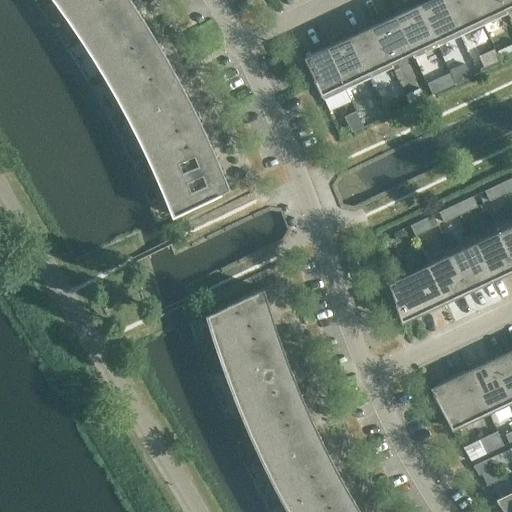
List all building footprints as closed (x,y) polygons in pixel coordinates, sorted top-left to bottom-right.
[(55,0),(56,1),(67,17),(81,37),(94,57),(104,74),(105,76),(158,44),(152,33),(145,23),(139,13),(132,3),(130,0),(55,0)] [(460,36),(443,0),(425,0),(417,4),(437,46),(460,36)] [(483,25),(471,0),(443,0),(460,36),(483,25)] [(506,14),(499,0),(471,0),(483,25),(506,14)] [(511,3),(511,0),(499,0),(506,14),(507,14),(504,7),(511,3)] [(437,46),(417,4),(394,14),(414,57),(437,46)] [(414,57),(394,14),(372,25),(392,68),(393,67),(390,61),(410,51),(413,58),(414,57)] [(392,68),(372,25),(349,36),(369,79),(392,68)] [(369,79),(349,36),(326,47),(346,89),(347,89),(344,82),(364,73),(367,79),(369,79)] [(158,44),(105,76),(106,77),(115,94),(127,115),(138,136),(146,154),(147,155),(203,129),(198,118),(193,107),(187,97),(182,86),(176,75),(170,65),(164,54),(158,44)] [(511,55),(511,48),(510,45),(497,51),(501,61),(511,55)] [(346,89),(326,47),(303,57),(314,80),(321,95),(323,100),(346,89)] [(494,49),(479,56),(484,67),(499,60),(494,49)] [(464,64),(450,70),(456,82),(470,76),(464,64)] [(438,78),(443,89),(454,84),(449,73),(438,78)] [(424,98),(420,88),(405,95),(409,105),(424,98)] [(352,132),(363,127),(357,112),(345,117),(352,132)] [(203,129),(147,155),(148,157),(156,174),(161,186),(199,170),(218,162),(213,151),(208,140),(203,129)] [(199,170),(161,186),(166,198),(172,213),(173,215),(229,189),(223,173),(218,162),(199,170)] [(511,177),(501,183),(506,193),(511,189),(511,177)] [(506,193),(501,183),(484,190),(489,201),(506,193)] [(472,196),(455,204),(460,214),(477,206),(472,196)] [(460,214),(455,204),(439,212),(443,222),(460,214)] [(414,236),(415,236),(431,228),(427,217),(410,225),(414,236)] [(511,217),(494,226),(511,265),(511,217)] [(511,268),(511,265),(494,226),(471,237),(490,278),(511,268)] [(401,229),(393,233),(396,240),(405,236),(401,229)] [(490,278),(471,237),(448,247),(467,289),(490,278)] [(467,289),(448,247),(425,258),(445,300),(467,289)] [(445,300),(425,258),(424,259),(426,264),(387,282),(389,287),(395,306),(397,314),(401,322),(417,315),(416,313),(445,300)] [(263,288),(206,315),(207,317),(209,323),(210,326),(212,335),(213,336),(213,337),(216,346),(224,370),(233,394),(241,414),(242,415),(280,399),(299,391),(295,381),(291,370),(287,360),(283,349),(279,338),(275,328),(272,317),(269,306),(263,288)] [(511,349),(491,359),(511,404),(511,349)] [(511,407),(511,404),(491,359),(468,370),(487,412),(509,401),(511,408),(511,407)] [(487,412),(468,370),(430,388),(451,428),(487,412)] [(280,399),(242,415),(243,417),(251,436),(262,459),(273,482),(283,501),(283,502),(320,483),(338,473),(333,463),(328,453),(323,443),(318,433),(313,422),(308,412),(304,402),(299,391),(280,399)] [(479,439),(486,453),(503,445),(496,431),(479,439)] [(492,457),(473,466),(479,475),(494,467),(490,458),(493,457),(492,457)] [(320,483),(283,502),(284,504),(288,511),(360,511),(355,502),(349,493),(344,483),(338,473),(320,483)] [(511,511),(511,492),(496,499),(495,500),(504,511),(511,511)]
